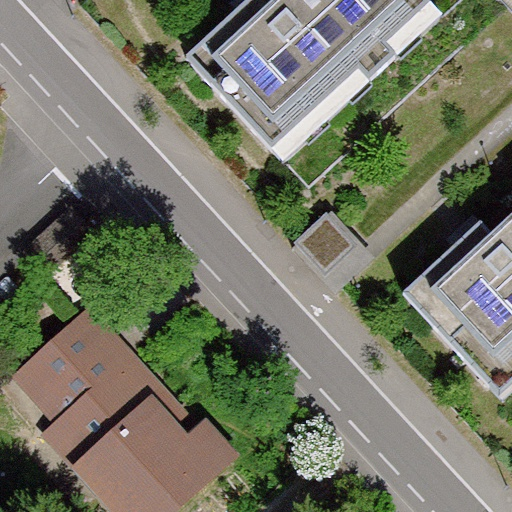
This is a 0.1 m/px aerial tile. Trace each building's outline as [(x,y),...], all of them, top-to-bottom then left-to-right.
[(246,0),(186,56),(272,148),(274,146),(357,67),(368,78),(396,52),(386,41),(429,2),(426,0),(246,0)] [(439,13),(429,2),(386,41),(396,52),(439,13)] [(368,78),(357,67),(274,146),(284,157),(368,78)] [(476,221),(399,292),(484,384),(511,358),(511,188),(509,191),(511,195),(511,213),(489,235),(476,221)] [(48,272),(91,232),(71,210),(29,250),(48,272)] [(356,249),(324,215),(291,246),(323,280),(356,249)] [(168,406),(95,324),(39,373),(80,419),(73,426),(60,437),(126,511),(182,511),(235,465),(210,437),(191,453),(174,434),(157,415),(168,406)] [(511,358),(484,384),(498,399),(511,385),(511,358)] [(80,419),(39,373),(32,380),(73,426),(80,419)] [(172,402),(168,406),(157,415),(174,434),(189,421),(172,402)]
